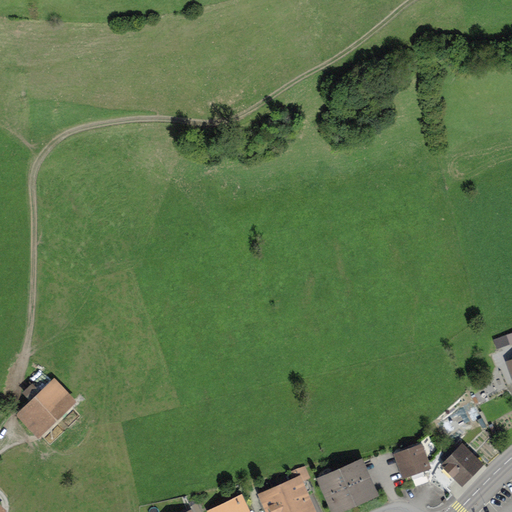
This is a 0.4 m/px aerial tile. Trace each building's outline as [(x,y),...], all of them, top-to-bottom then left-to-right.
[(511,343),(511,333),(493,340),(497,349),(511,343)] [(34,381),(25,392),(31,398),(41,386),(34,381)] [(72,402),(55,383),(21,415),(39,433),(72,402)] [(427,466),(420,448),(398,456),(405,474),(409,472),(414,486),(428,481),(423,467),(427,466)] [(478,465),(462,449),(451,460),(448,456),(438,467),(447,476),(453,470),(463,480),(478,465)] [(371,492),(360,466),(324,482),(336,508),(371,492)] [(306,493),(300,480),(279,490),(277,486),(272,488),(273,492),(259,499),(264,511),(268,509),(270,511),(268,511),(305,511),(310,510),(303,494),(306,493)] [(243,511),(239,501),(216,511),(243,511)]
